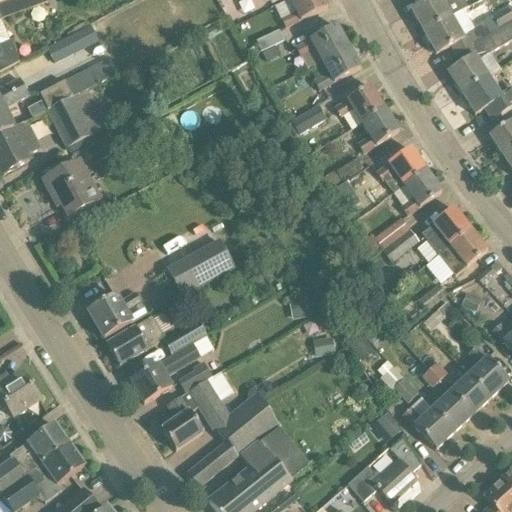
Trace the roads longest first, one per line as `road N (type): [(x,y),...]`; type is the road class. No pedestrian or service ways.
road 1 (secondary): [(167,511),(0,246)]
road 2 (residential): [(511,236),(457,174),(358,0)]
